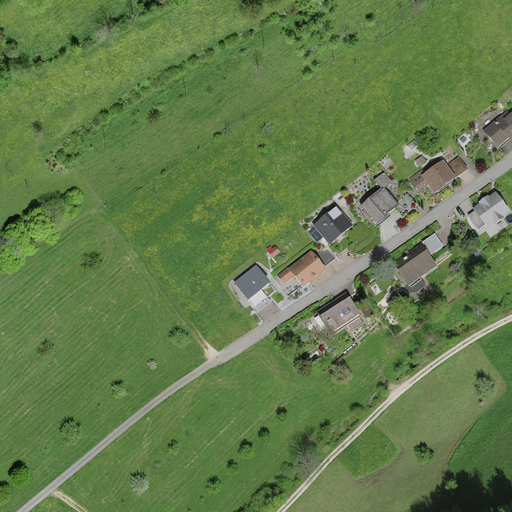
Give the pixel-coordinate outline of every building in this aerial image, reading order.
[(507,138),(509,141),(511,139),(511,114),(505,121),(503,118),(500,118),(495,121),(495,123),(484,132),(496,147),(507,138)] [(423,156),(415,161),(419,168),(427,163),(423,156)] [(423,178),(435,194),(453,181),(441,165),(423,178)] [(362,207),(376,225),(396,208),(403,217),(415,206),(406,195),(394,205),(382,190),(390,183),(383,175),(374,182),(382,191),(362,207)] [(479,204),(481,206),(474,211),(474,212),(468,217),(472,225),(478,232),(485,227),(485,228),(507,213),(495,196),(488,201),(486,199),(479,204)] [(335,202),(340,207),(345,202),(341,197),(335,202)] [(335,209),(314,227),(328,243),(349,225),(335,209)] [(407,285),(433,267),(422,251),(412,258),(410,257),(408,257),(396,265),(400,271),(398,272),(407,285)] [(311,252),(288,270),(303,288),(325,271),(311,252)] [(236,283),(248,298),(269,282),(256,266),(236,283)] [(288,269),(277,277),(283,285),(294,278),(288,269)] [(334,330),(358,315),(349,301),(338,308),(335,303),(319,313),(327,326),(330,324),(334,330)]
